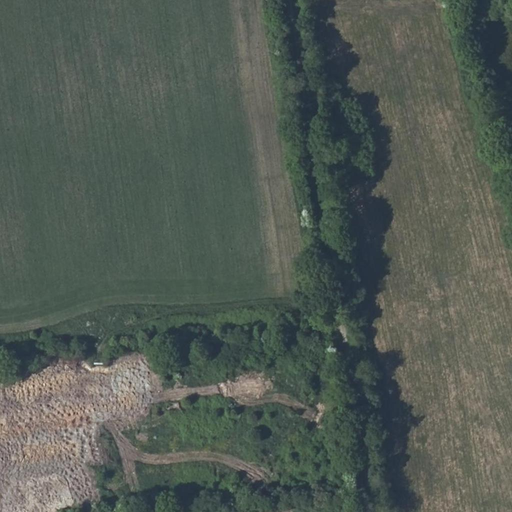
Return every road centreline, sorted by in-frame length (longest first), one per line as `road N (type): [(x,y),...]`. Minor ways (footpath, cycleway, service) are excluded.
road 1 (track): [(374,511),(291,0)]
road 2 (track): [(0,353),(344,326)]
